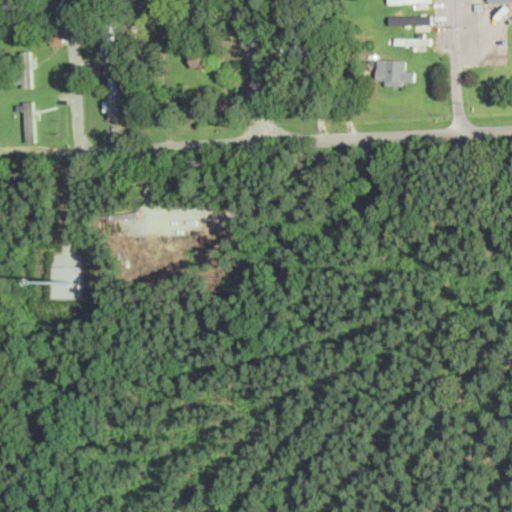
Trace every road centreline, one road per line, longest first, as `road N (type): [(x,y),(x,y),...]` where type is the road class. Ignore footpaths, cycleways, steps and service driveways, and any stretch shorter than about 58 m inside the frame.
road 1 (residential): [(82,150),(511,129)]
road 2 (residential): [(82,150),(73,0)]
road 3 (residential): [(266,140),(245,0)]
